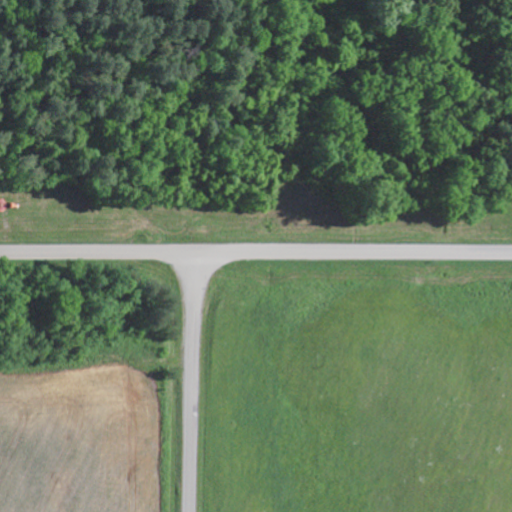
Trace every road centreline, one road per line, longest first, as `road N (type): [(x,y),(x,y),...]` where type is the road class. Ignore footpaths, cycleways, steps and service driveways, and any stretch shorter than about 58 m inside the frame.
road 1 (tertiary): [(0,255),(511,254)]
road 2 (residential): [(189,511),(193,374)]
road 3 (residential): [(195,254),(193,374)]
